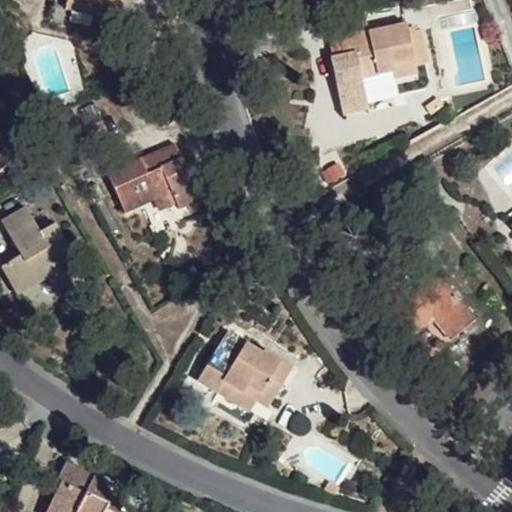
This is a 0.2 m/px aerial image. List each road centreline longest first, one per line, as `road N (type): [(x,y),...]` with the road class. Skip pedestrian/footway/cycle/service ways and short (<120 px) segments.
road 1 (residential): [(511,508),(384,383),(310,281),(250,162),(200,0)]
road 2 (residential): [(293,511),(120,443),(0,360)]
